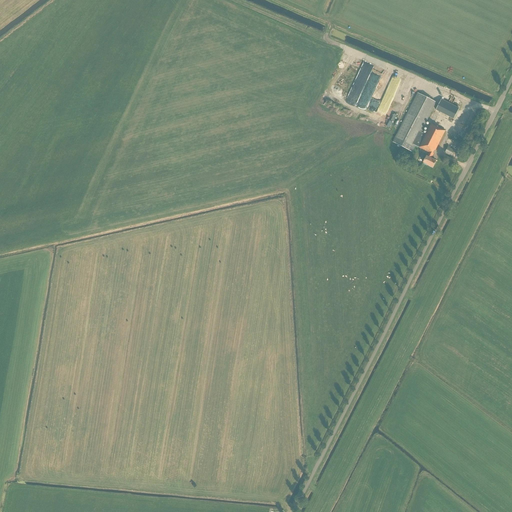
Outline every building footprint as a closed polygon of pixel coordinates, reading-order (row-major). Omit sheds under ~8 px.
[(370,99),(380,104),(393,76),(383,71),(370,99)] [(355,82),(351,89),(361,94),(365,87),(355,82)] [(426,157),(423,164),(433,168),(436,162),(431,160),(434,154),(433,154),(437,145),(438,146),(445,131),(431,124),(426,134),(421,132),(435,102),(417,93),(395,138),(413,147),(414,146),(429,153),(427,157),(426,157)] [(454,120),(459,109),(442,100),(436,111),(454,120)] [(454,151),(448,148),(445,153),(451,156),(454,151)]
